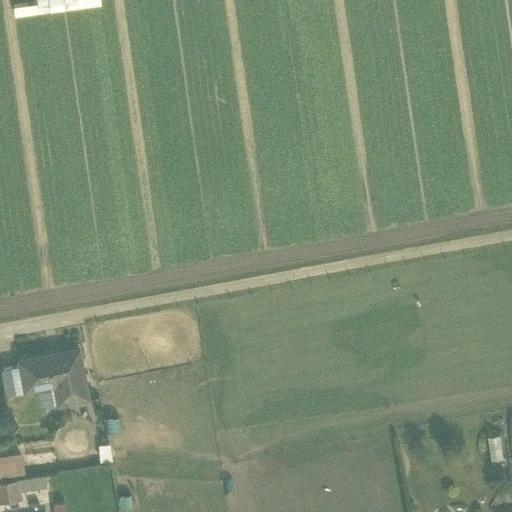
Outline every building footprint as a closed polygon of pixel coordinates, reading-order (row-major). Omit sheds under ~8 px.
[(79,348),(18,359),(24,390),(54,384),(58,404),(88,398),(79,348)] [(14,365),(1,368),(5,393),(18,391),(14,365)] [(0,453),(0,478),(11,478),(11,473),(26,472),(24,452),(0,453)] [(0,500),(49,499),(49,477),(0,478),(0,500)] [(64,511),(64,503),(52,504),(53,511),(64,511)]
